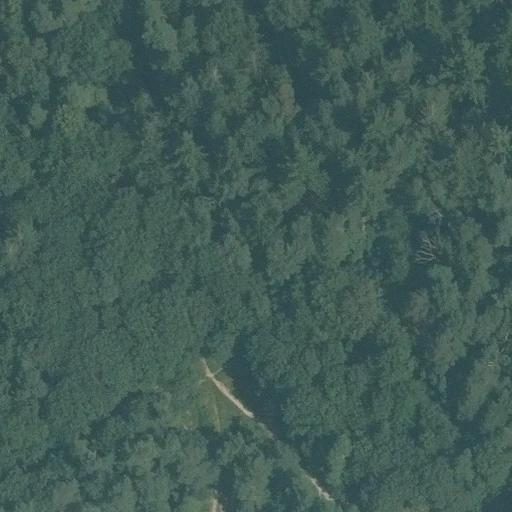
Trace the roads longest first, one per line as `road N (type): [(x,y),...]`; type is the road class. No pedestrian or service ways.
road 1 (track): [(38,63),(203,365)]
road 2 (unknown): [(243,0),(0,139)]
road 3 (track): [(338,511),(203,365)]
road 4 (track): [(203,365),(211,511)]
